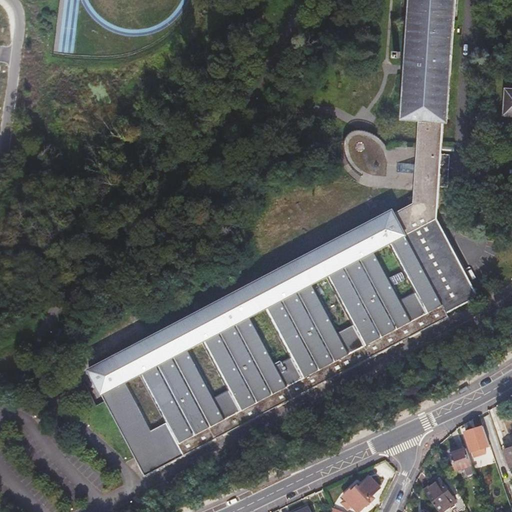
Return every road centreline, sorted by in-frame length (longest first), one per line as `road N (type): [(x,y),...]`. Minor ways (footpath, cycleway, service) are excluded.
road 1 (tertiary): [(234,511),(403,433)]
road 2 (tertiary): [(403,433),(511,380)]
